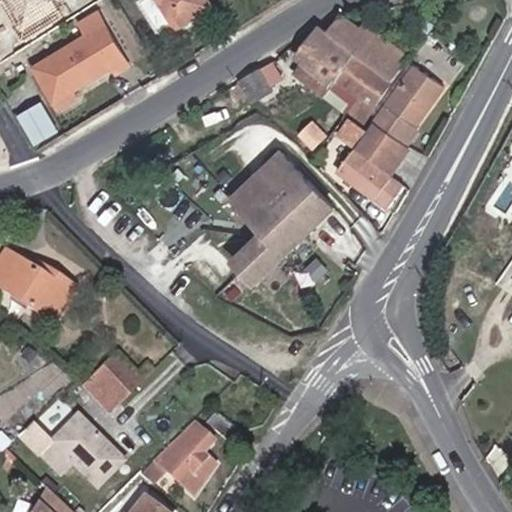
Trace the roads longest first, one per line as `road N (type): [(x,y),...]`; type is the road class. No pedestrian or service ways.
road 1 (residential): [(35,173),(82,241),(309,405)]
road 2 (residential): [(326,0),(35,173)]
road 3 (residential): [(490,106),(436,176),(362,303),(368,334)]
road 4 (residential): [(404,316),(406,291),(490,106)]
road 5 (residential): [(241,511),(309,405)]
